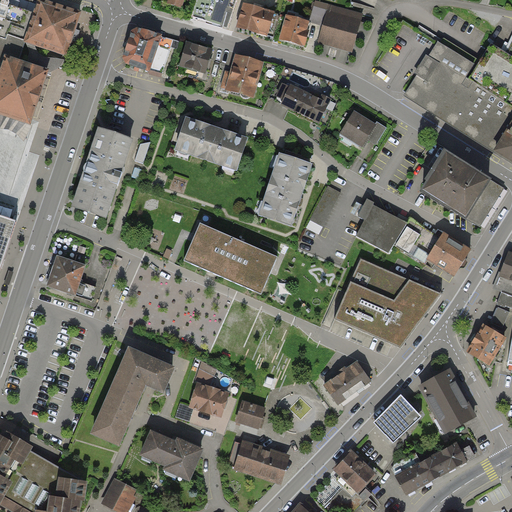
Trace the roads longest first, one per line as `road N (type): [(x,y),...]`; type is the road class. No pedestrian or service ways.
road 1 (residential): [(94,72),(286,127),(359,181),(492,250)]
road 2 (residential): [(115,11),(326,71),(511,180)]
road 3 (residential): [(398,379),(271,511)]
road 4 (tertiary): [(47,216),(94,72)]
road 5 (tertiary): [(0,357),(47,216)]
road 6 (residential): [(511,453),(439,331)]
